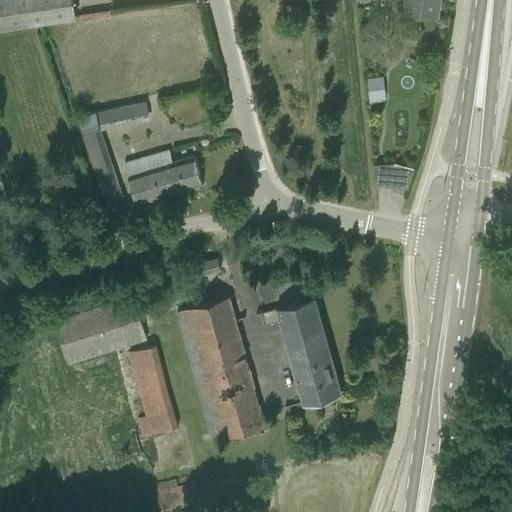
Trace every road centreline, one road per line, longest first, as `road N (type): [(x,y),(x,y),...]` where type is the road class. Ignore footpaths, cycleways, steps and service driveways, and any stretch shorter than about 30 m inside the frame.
road 1 (unclassified): [(0,285),(21,272),(272,208)]
road 2 (primary): [(449,239),(408,511)]
road 3 (primary): [(433,511),(476,243)]
road 4 (primary): [(476,243),(494,0)]
road 5 (primary): [(487,0),(449,239)]
road 6 (tertiary): [(272,208),(215,0)]
road 7 (tertiary): [(449,239),(272,208)]
